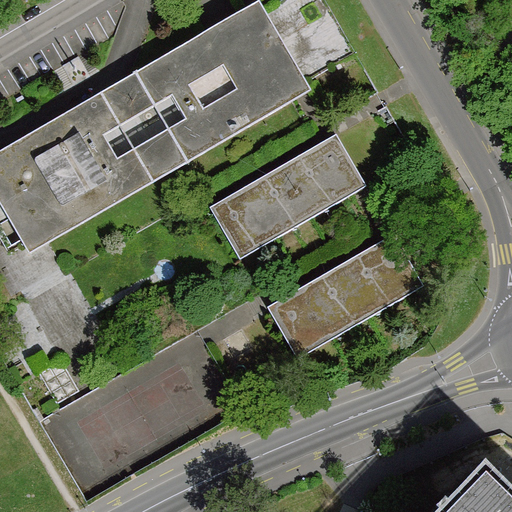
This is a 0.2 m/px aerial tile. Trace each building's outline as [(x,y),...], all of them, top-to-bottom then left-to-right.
[(254,7),(0,153),(0,186),(38,252),(306,96),(301,88),(357,55),(324,0),(284,0),(259,15),(254,7)] [(336,134),(210,207),(239,260),(366,187),(336,134)] [(394,235),(268,307),(298,360),(424,287),(394,235)] [(81,392),(62,359),(39,372),(58,405),(81,392)] [(511,511),(511,484),(488,462),(439,511),(511,511)]
